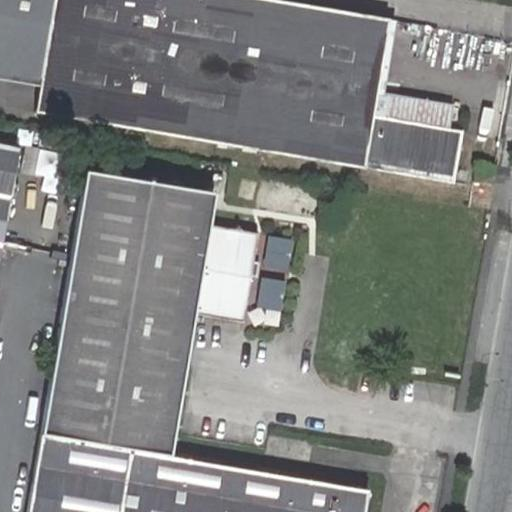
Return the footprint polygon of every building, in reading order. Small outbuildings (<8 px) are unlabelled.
[(0,0),(0,78),(38,86),(52,0),(0,0)] [(35,112),(66,117),(361,168),(452,184),(461,134),(460,131),(447,129),(451,104),(386,93),(382,117),(370,116),(387,19),(277,0),(52,0),(33,112),(35,112)] [(444,55),(447,30),(399,22),(395,48),(444,55)] [(63,131),(66,117),(35,112),(33,126),(63,131)] [(0,244),(18,148),(0,143),(0,244)] [(476,162),(472,181),(492,185),(496,166),(476,162)] [(212,191),(83,169),(39,434),(168,456),(176,407),(192,313),(241,321),(256,232),(207,224),(212,191)] [(260,267),(286,270),(289,238),(263,236),(260,267)] [(276,313),(283,283),(259,277),(252,307),(276,313)] [(362,511),(366,490),(343,486),(306,480),(168,456),(39,434),(25,511),(362,511)]
